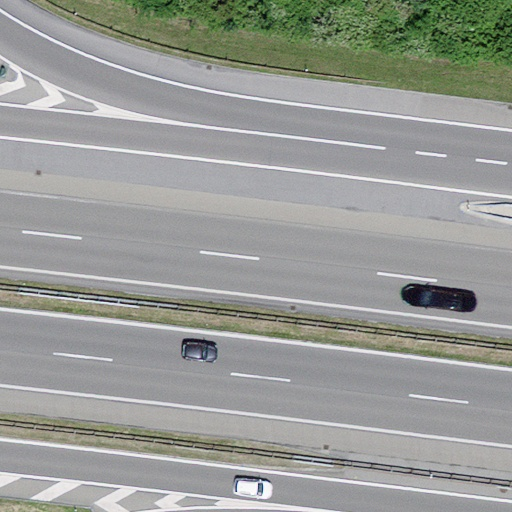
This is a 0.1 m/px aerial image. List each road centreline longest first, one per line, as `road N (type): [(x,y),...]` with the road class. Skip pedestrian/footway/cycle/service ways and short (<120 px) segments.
road 1 (motorway): [(511,291),(0,228)]
road 2 (motorway): [(0,351),(511,410)]
road 3 (motorway): [(0,458),(438,511)]
road 4 (motorway): [(372,163),(122,91),(0,32)]
road 5 (motorway): [(372,163),(0,120)]
road 6 (motorway): [(511,181),(372,163)]
